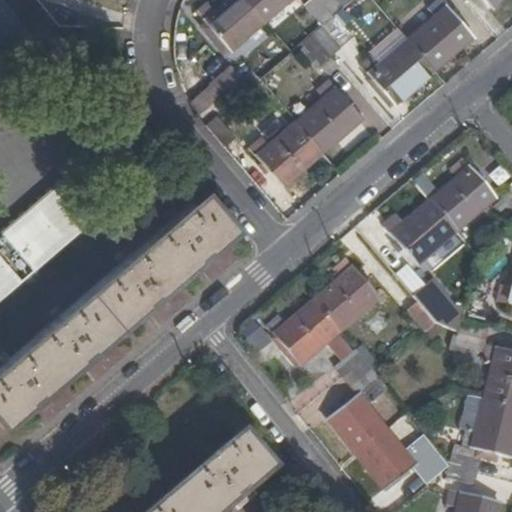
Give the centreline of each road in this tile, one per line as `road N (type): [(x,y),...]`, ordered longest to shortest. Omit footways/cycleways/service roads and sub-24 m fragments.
road 1 (residential): [(161,0),(151,29),(157,85),(180,131),(284,254)]
road 2 (residential): [(0,497),(204,321)]
road 3 (residential): [(284,254),(471,93)]
road 4 (residential): [(204,321),(356,511)]
